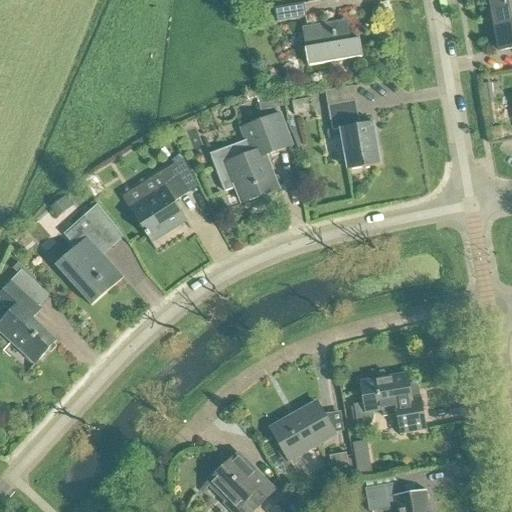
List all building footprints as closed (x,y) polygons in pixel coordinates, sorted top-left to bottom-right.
[(511,0),(491,0),(490,0),(494,27),(511,23),(511,0)] [(274,10),(277,23),(306,18),(304,4),(274,10)] [(360,40),(351,42),(347,22),(324,26),(324,28),(308,31),(311,49),(305,50),(308,68),(363,58),(360,40)] [(511,23),(494,27),(499,53),(511,50),(511,23)] [(381,166),(374,124),(360,127),(353,87),(325,92),(332,132),(340,130),(347,172),(381,166)] [(284,108),(283,101),(258,106),(260,113),(284,108)] [(240,130),(245,142),(210,155),(225,193),(237,188),(243,204),(278,191),(265,157),(292,147),(280,115),(240,130)] [(157,253),(193,231),(176,203),(189,195),(172,168),(152,181),(159,191),(130,209),(157,253)] [(62,201),(50,209),(58,219),(69,210),(62,201)] [(64,236),(76,249),(56,267),(92,308),(124,279),(103,256),(113,247),(123,238),(98,206),(64,236)] [(0,333),(36,365),(57,342),(33,320),(42,310),(13,283),(0,296),(0,302),(12,313),(0,325),(0,333)] [(407,375),(360,383),(364,404),(354,406),(358,430),(366,429),(369,427),(372,424),(374,421),(374,417),(374,413),(396,409),(401,435),(426,431),(421,399),(419,388),(414,384),(409,385),(407,375)] [(268,429),(289,465),(337,437),(317,401),(268,429)] [(358,479),(372,476),(367,442),(353,444),(358,479)] [(254,511),(275,492),(239,454),(206,487),(224,505),(222,506),(227,511),(254,511)] [(330,457),(334,482),(350,479),(346,454),(330,457)] [(430,511),(427,491),(400,496),(398,484),(365,490),(369,511),(373,511),(396,508),(397,511),(430,511)] [(290,511),(280,502),(269,511),(290,511)]
